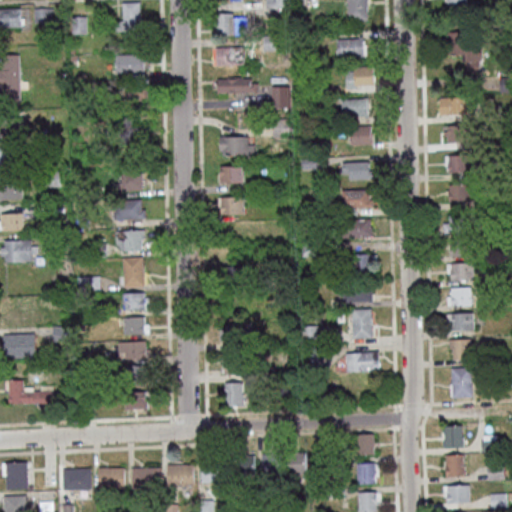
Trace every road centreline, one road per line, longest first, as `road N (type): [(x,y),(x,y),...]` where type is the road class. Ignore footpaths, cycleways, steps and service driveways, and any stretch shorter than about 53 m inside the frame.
road 1 (residential): [(412,511),(402,0)]
road 2 (residential): [(189,429),(178,0)]
road 3 (residential): [(409,416),(0,439)]
